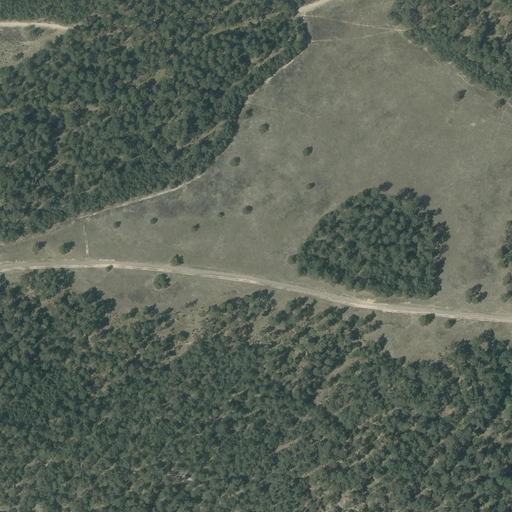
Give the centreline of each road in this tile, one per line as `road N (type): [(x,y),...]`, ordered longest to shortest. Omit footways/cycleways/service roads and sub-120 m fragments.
road 1 (track): [(0,245),(203,173),(249,94),(302,51),(302,10),(325,0)]
road 2 (track): [(0,22),(42,23),(145,49),(199,42),(302,10)]
road 3 (unknown): [(0,469),(62,463),(177,475),(229,511)]
